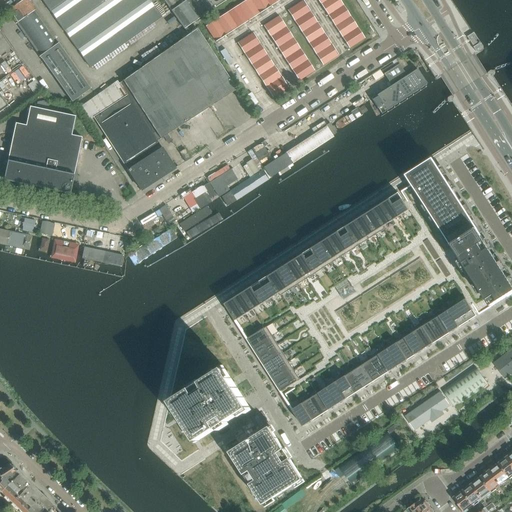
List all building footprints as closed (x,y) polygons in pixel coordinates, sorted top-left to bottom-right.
[(72,101),(91,87),(57,41),(34,9),(27,0),(22,0),(8,11),(16,22),(39,55),(72,101)] [(148,0),(41,0),(49,11),(55,18),(63,30),(68,37),(76,49),(82,56),(90,68),(161,18),(152,6),(148,0)] [(192,0),(163,0),(170,9),(184,29),(194,22),(204,15),(192,0)] [(193,0),(204,15),(228,0),(193,0)] [(251,0),(246,0),(239,5),(249,21),(260,13),(251,0)] [(266,0),(251,0),(260,13),(271,6),(266,0)] [(339,0),(327,0),(321,5),(328,16),(343,6),(339,0)] [(303,1),(287,11),(294,22),(310,12),(303,1)] [(239,5),(228,12),(238,28),(249,21),(239,5)] [(343,6),(328,16),(335,27),(350,17),(343,6)] [(228,12),(217,19),(227,35),(238,28),(228,12)] [(310,12),(294,22),(301,33),(317,23),(310,12)] [(279,16),(263,26),(270,37),(286,27),(279,16)] [(350,17),(335,27),(342,38),(358,27),(350,17)] [(217,19),(206,26),(216,42),(227,35),(217,19)] [(317,23),(301,33),(309,44),(324,34),(317,23)] [(286,27),(270,37),(277,48),(293,38),(286,27)] [(358,27),(342,38),(349,49),(365,38),(358,27)] [(236,90),(204,41),(197,29),(188,35),(172,46),(211,106),(236,90)] [(253,33),(237,43),(244,54),(260,44),(258,41),(253,33)] [(324,34),(309,44),(316,55),(331,45),(324,34)] [(480,44),(473,35),(468,38),(474,48),(473,48),(475,52),(477,53),(479,53),(480,52),(481,51),(483,50),(483,48),(483,47),(481,43),(480,44)] [(293,38),(277,48),(285,59),(300,49),(293,38)] [(260,44),(244,54),(251,65),(267,55),(260,44)] [(331,45),(316,55),(323,66),(338,56),(331,45)] [(161,138),(211,106),(172,46),(156,58),(123,80),(119,83),(117,81),(96,96),(80,108),(82,110),(88,121),(94,117),(98,124),(123,163),(126,167),(140,189),(141,190),(175,169),(160,146),(156,141),(161,138)] [(225,49),(219,53),(228,66),(233,63),(225,49)] [(300,49),(285,59),(292,70),(307,60),(300,49)] [(267,55),(251,65),(258,76),(274,66),(267,55)] [(307,60),(292,70),(299,81),(314,71),(307,60)] [(274,66),(258,76),(266,87),(281,77),(274,66)] [(281,77),(266,87),(273,98),(288,88),(281,77)] [(42,91),(35,80),(28,86),(35,96),(42,91)] [(0,94),(0,112),(8,106),(0,94)] [(74,172),(82,137),(71,135),(75,117),(30,107),(26,126),(15,123),(8,158),(3,180),(70,194),(74,172)] [(269,155),(261,143),(251,149),(253,153),(259,161),(269,155)] [(185,149),(180,153),(185,161),(185,162),(191,158),(190,158),(185,149)] [(414,184),(405,190),(415,206),(424,200),(452,245),(492,307),(498,303),(511,293),(511,287),(475,230),(468,219),(470,218),(439,168),(436,163),(434,160),(409,176),(411,179),(414,184)] [(240,183),(231,169),(210,183),(219,197),(229,190),(240,183)] [(209,199),(215,195),(209,184),(204,187),(190,195),(199,210),(211,202),(209,199)] [(245,315),(236,321),(247,339),(267,327),(273,336),(278,345),(284,353),(289,362),(295,371),(300,380),(292,385),(293,387),(294,388),(284,395),(285,398),(293,410),(302,404),(310,399),(319,393),(328,388),(336,383),(334,380),(343,374),(352,369),(361,363),(369,358),(378,352),(386,347),(395,341),(404,336),(412,331),(421,325),(429,320),(439,314),(440,316),(448,311),(457,305),(466,300),(470,306),(472,305),(479,315),(485,311),(492,307),(452,245),(424,200),(415,206),(405,190),(401,192),(407,202),(405,204),(409,211),(400,217),(391,222),(383,227),(385,230),(376,235),(367,241),(359,246),(350,252),(341,257),(333,263),(324,268),(316,274),(307,279),(298,285),(290,290),(280,296),(279,294),(271,299),(262,304),(254,310),(245,315)] [(399,194),(389,200),(400,217),(409,211),(399,194)] [(389,200),(381,205),(391,222),(400,217),(389,200)] [(381,205),(372,211),(383,227),(391,222),(381,205)] [(176,221),(168,210),(166,206),(159,210),(165,220),(167,224),(171,222),(172,223),(176,221)] [(372,211),(364,216),(376,235),(385,230),(383,227),(372,211)] [(364,216),(355,222),(367,241),(376,235),(364,216)] [(51,236),(54,225),(42,222),(39,233),(51,236)] [(355,222),(346,227),(359,246),(367,241),(355,222)] [(346,227),(338,233),(350,252),(359,246),(346,227)] [(338,233),(329,238),(341,257),(350,252),(338,233)] [(329,238),(320,244),(333,263),(341,257),(329,238)] [(320,244),(312,249),(324,268),(333,263),(320,244)] [(312,249),(303,255),(316,274),(324,268),(312,249)] [(303,255),(295,260),(307,279),(316,274),(303,255)] [(295,260),(286,266),(298,285),(307,279),(295,260)] [(286,266),(277,271),(290,290),(298,285),(286,266)] [(277,271),(269,276),(280,293),(279,294),(280,296),(290,290),(277,271)] [(269,276),(260,282),(271,299),(279,294),(280,293),(269,276)] [(260,282),(252,287),(262,304),(271,299),(260,282)] [(252,287),(243,293),(254,310),(262,304),(252,287)] [(243,293),(234,298),(245,315),(254,310),(243,293)] [(234,298),(225,304),(236,321),(245,315),(234,298)] [(466,300),(457,305),(467,322),(477,317),(470,306),(466,300)] [(457,305),(448,311),(459,328),(467,322),(457,305)] [(440,316),(439,316),(450,333),(459,328),(448,311),(440,316)] [(439,314),(429,320),(442,339),(450,333),(439,316),(440,316),(439,314)] [(429,320),(421,325),(433,344),(442,339),(429,320)] [(421,325),(412,331),(424,350),(433,344),(421,325)] [(267,327),(247,339),(253,348),(273,336),(267,327)] [(412,331),(404,336),(416,355),(424,350),(412,331)] [(273,336),(253,348),(259,357),(278,345),(273,336)] [(404,336),(395,341),(407,361),(416,355),(404,336)] [(395,341),(386,347),(399,366),(407,361),(395,341)] [(278,345),(259,357),(264,366),(284,353),(278,345)] [(386,347),(378,352),(390,372),(399,366),(386,347)] [(505,378),(511,372),(511,350),(494,365),(505,378)] [(378,352),(369,358),(381,377),(390,372),(378,352)] [(284,353),(264,366),(270,374),(289,362),(284,353)] [(369,358),(361,363),(373,383),(381,377),(369,358)] [(289,362),(270,374),(275,383),(295,371),(289,362)] [(361,363),(352,369),(364,388),(373,383),(361,363)] [(489,385),(476,367),(443,391),(456,409),(489,385)] [(225,368),(173,402),(182,416),(198,441),(213,432),(251,408),(242,395),(236,385),(232,380),(225,368)] [(352,369),(343,374),(356,394),(364,388),(352,369)] [(295,371),(275,383),(281,392),(292,385),(300,380),(295,371)] [(343,374),(334,380),(336,383),(336,382),(347,399),(356,394),(343,374)] [(336,383),(328,388),(338,404),(347,399),(336,382),(336,383)] [(328,388),(319,393),(330,410),(338,404),(328,388)] [(441,392),(405,416),(410,424),(415,431),(430,420),(432,423),(444,415),(442,412),(451,406),(446,399),(441,392)] [(319,393),(310,399),(321,415),(330,410),(319,393)] [(310,399),(302,404),(313,421),(321,415),(310,399)] [(293,410),(303,427),(313,421),(302,404),(293,410)] [(400,448),(390,434),(401,426),(398,423),(388,430),(389,432),(388,432),(387,431),(339,466),(339,468),(335,470),(341,478),(345,475),(347,478),(352,484),(400,448)] [(240,446),(230,452),(257,494),(261,499),(262,501),(262,502),(263,501),(272,495),(273,495),(282,489),(283,489),(291,483),(293,482),(301,477),(302,476),(297,468),(270,427),(240,446)] [(511,463),(507,457),(505,459),(504,458),(497,463),(509,479),(511,477),(511,463)] [(501,486),(509,479),(497,463),(491,468),(491,469),(489,471),(501,486)] [(0,490),(1,491),(3,490),(19,474),(15,469),(15,468),(13,466),(11,466),(9,465),(2,470),(0,468),(0,490)] [(492,492),(501,486),(489,471),(487,472),(486,472),(480,476),(492,492)] [(6,495),(13,502),(30,485),(23,478),(23,476),(21,474),(20,474),(19,474),(3,490),(7,494),(6,495)] [(483,499),(492,492),(480,476),(473,482),(474,483),(472,484),(483,499)] [(483,500),(483,499),(472,484),(469,486),(469,485),(463,490),(475,506),(483,500)] [(21,507),(25,511),(42,495),(38,491),(36,491),(30,485),(13,502),(20,508),(21,507)] [(283,505),(286,509),(306,495),(302,489),(282,503),(283,505)] [(463,511),(466,511),(475,506),(463,490),(458,494),(457,495),(454,498),(463,511)] [(46,511),(52,506),(46,501),(46,498),(42,495),(25,511),(46,511)] [(505,506),(511,501),(509,498),(503,502),(505,506)] [(426,502),(423,504),(420,500),(406,510),(407,511),(423,511),(430,508),(429,507),(429,505),(428,503),(426,503),(426,502)]
